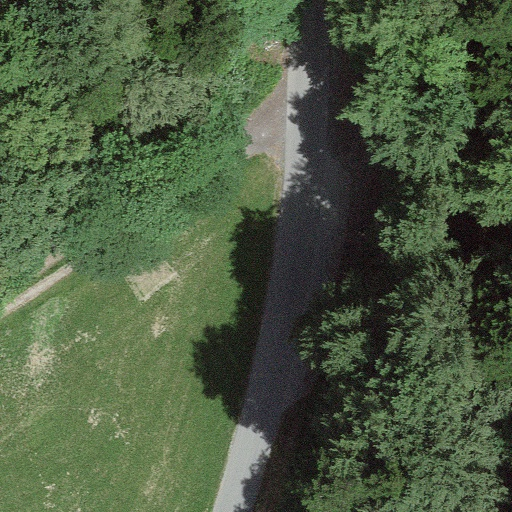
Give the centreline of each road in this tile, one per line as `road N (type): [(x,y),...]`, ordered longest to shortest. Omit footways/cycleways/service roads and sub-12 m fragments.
road 1 (unclassified): [(231,511),(295,251),(311,108),(312,0)]
road 2 (track): [(312,71),(275,108),(0,303)]
